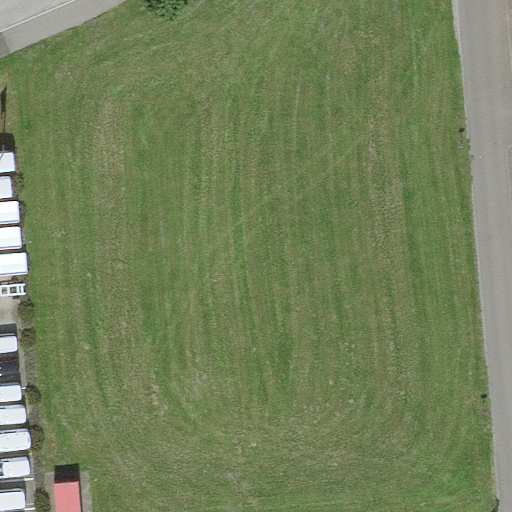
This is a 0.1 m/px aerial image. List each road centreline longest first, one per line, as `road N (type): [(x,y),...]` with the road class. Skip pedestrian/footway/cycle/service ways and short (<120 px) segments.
road 1 (unclassified): [(492,150),(511,389)]
road 2 (unclassified): [(492,150),(480,0)]
